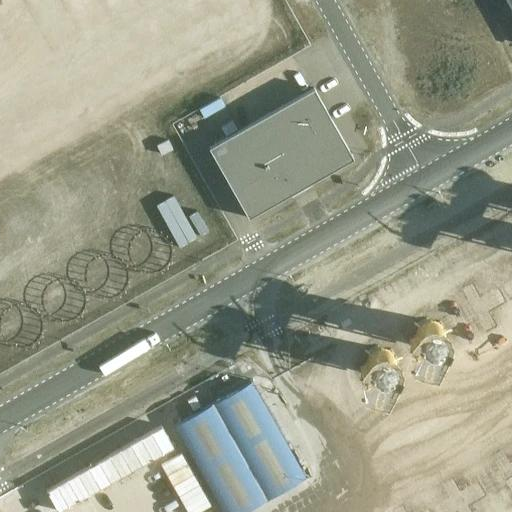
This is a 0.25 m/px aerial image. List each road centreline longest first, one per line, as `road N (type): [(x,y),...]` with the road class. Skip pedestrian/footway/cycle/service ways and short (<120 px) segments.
road 1 (unclassified): [(0,422),(425,182)]
road 2 (unclassified): [(425,182),(322,0)]
